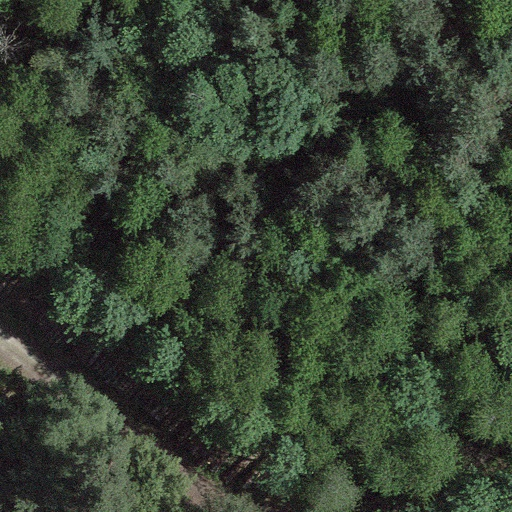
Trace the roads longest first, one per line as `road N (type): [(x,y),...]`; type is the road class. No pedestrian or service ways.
road 1 (track): [(0,383),(213,511)]
road 2 (track): [(311,511),(511,370)]
